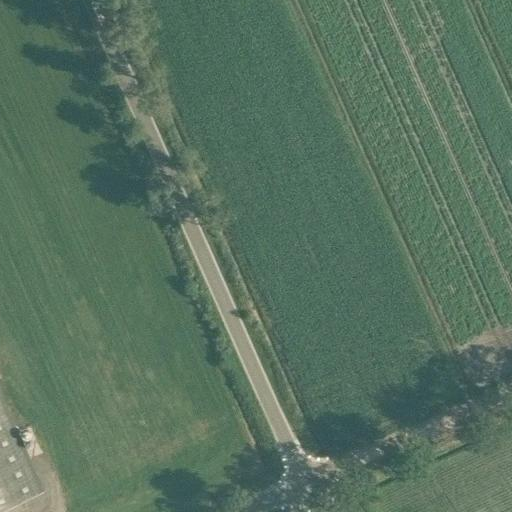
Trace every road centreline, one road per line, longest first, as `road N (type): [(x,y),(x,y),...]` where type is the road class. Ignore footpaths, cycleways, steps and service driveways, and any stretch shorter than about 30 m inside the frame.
road 1 (unclassified): [(318,492),(286,443),(91,0)]
road 2 (track): [(511,397),(318,492)]
